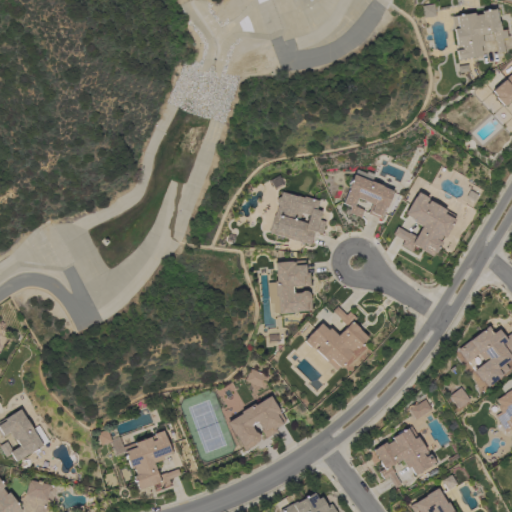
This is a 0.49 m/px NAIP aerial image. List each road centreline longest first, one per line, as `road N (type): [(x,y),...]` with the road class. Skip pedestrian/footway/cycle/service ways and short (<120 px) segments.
road 1 (residential): [(197,511),(291,467),(377,398),(440,318),(511,200)]
road 2 (residential): [(0,294),(35,280),(81,305),(123,284),(178,214),(215,120)]
